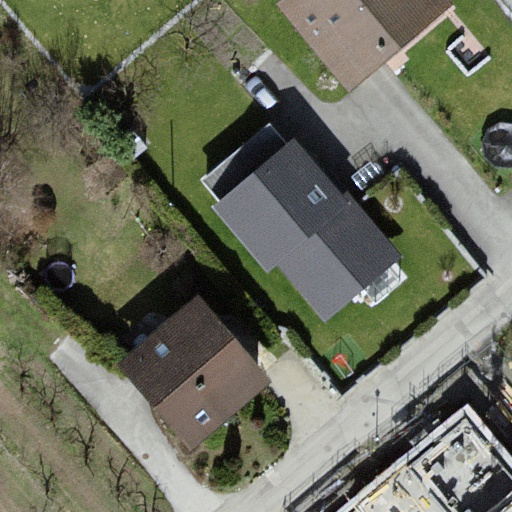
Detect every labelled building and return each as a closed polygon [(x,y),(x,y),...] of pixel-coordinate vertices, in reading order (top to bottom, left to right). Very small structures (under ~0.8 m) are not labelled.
[(450,0),(308,0),(294,11),(359,95),(462,15),(450,0)] [(301,145),(225,213),(325,325),(402,257),(301,145)] [(203,307),(130,374),(207,457),(280,391),(203,307)] [(500,511),(511,502),(511,461),(469,412),(408,463),(449,511),(500,511)] [(371,511),(363,502),(351,511),(371,511)]
